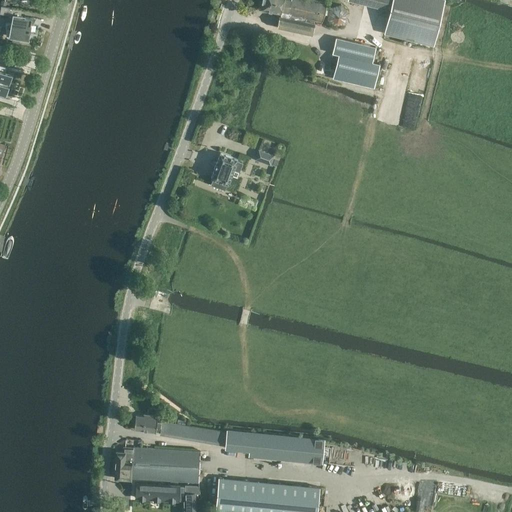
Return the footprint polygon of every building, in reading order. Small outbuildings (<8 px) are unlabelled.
[(262,0),(261,9),(281,13),(306,18),(321,21),(325,1),(318,0),(262,0)] [(358,0),(391,8),(385,32),(433,43),(443,4),(443,2),(443,0),(358,0)] [(350,11),(340,3),(331,6),(327,17),(336,25),(346,23),(350,11)] [(7,15),(9,7),(2,6),(0,14),(7,15)] [(280,16),(277,28),(312,35),(314,23),(305,21),(306,18),(281,13),(280,16)] [(31,24),(32,24),(34,18),(31,18),(30,18),(14,15),(10,36),(28,40),(29,32),(30,32),(31,31),(30,30),(31,24)] [(336,38),(333,53),(339,55),(333,78),(374,88),(380,64),(372,63),(375,47),(336,38)] [(0,80),(9,83),(13,71),(6,69),(7,65),(0,63),(0,80)] [(0,92),(6,94),(9,83),(0,80),(0,92)] [(259,150),(255,159),(270,165),(270,164),(277,166),(279,160),(272,158),(273,155),(259,150)] [(213,178),(211,184),(225,189),(227,183),(229,184),(232,175),(237,177),(242,162),(237,160),(237,159),(220,153),(211,178),(213,178)] [(168,297),(156,296),(152,309),(164,312),(167,303),(168,297)] [(136,415),(135,430),(135,429),(156,432),(160,432),(162,422),(158,422),(158,416),(150,415),(150,417),(137,416),(136,415)] [(160,432),(160,433),(225,443),(226,432),(162,422),(160,432)] [(225,445),(225,448),(249,450),(249,451),(248,455),(322,463),(325,439),(227,429),(226,432),(225,443),(225,445)] [(198,483),(200,451),(126,448),(126,452),(117,451),(115,478),(131,479),(147,480),(198,483)] [(219,477),(216,510),(236,511),(265,511),(268,482),(219,477)] [(317,511),(320,487),(268,482),(265,511),(317,511)] [(136,483),(135,498),(181,500),(181,495),(184,495),(184,486),(165,485),(155,484),(136,483)] [(416,510),(425,511),(431,511),(436,487),(421,484),(416,510)] [(185,498),(182,498),(182,511),(195,511),(195,493),(199,493),(197,486),(185,485),(185,498)]
